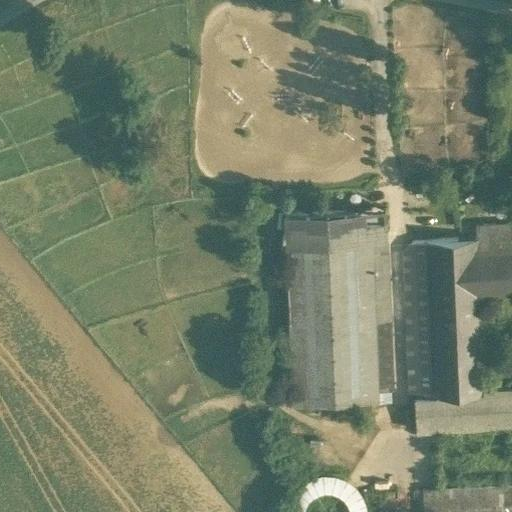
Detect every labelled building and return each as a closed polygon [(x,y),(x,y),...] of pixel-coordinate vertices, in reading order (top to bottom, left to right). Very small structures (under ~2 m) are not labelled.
[(495,174),(472,173),(472,185),(495,184),(495,174)] [(286,212),(288,242),(388,238),(387,208),(286,212)] [(478,245),(511,242),(511,221),(476,224),(477,236),(478,245)] [(478,245),(477,236),(412,240),(419,396),(485,391),(484,387),(480,293),(478,245)] [(388,238),(288,242),(294,401),(350,399),(374,399),(380,399),(380,389),(377,318),(389,317),(393,317),(388,238)] [(411,425),(418,426),(416,395),(419,396),(412,240),(404,248),(411,425)] [(511,242),(478,245),(480,293),(511,291),(511,242)] [(389,317),(377,318),(380,389),(392,389),(389,317)] [(511,385),(484,387),(485,391),(419,396),(416,395),(418,426),(418,429),(511,423),(511,385)] [(374,399),(350,399),(350,411),(375,410),(374,399)] [(511,511),(511,482),(423,488),(425,511),(511,511)]
